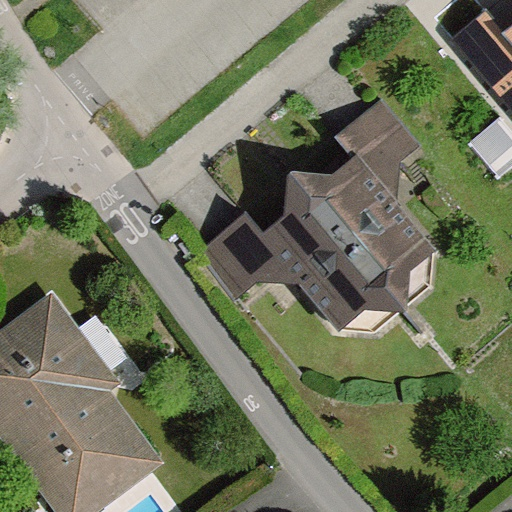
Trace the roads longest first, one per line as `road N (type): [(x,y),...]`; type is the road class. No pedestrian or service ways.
road 1 (residential): [(127,211),(348,511)]
road 2 (residential): [(127,211),(381,0)]
road 3 (residential): [(0,25),(70,138)]
